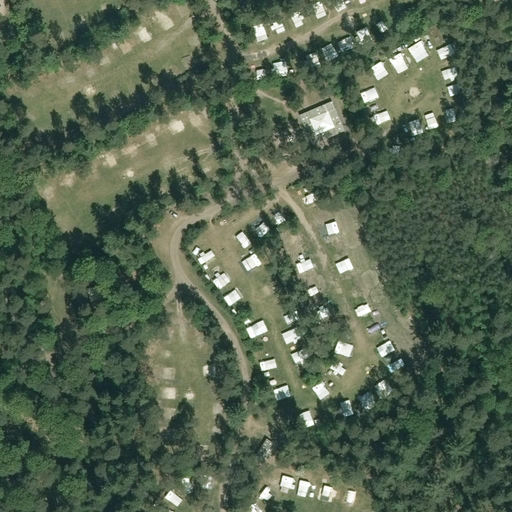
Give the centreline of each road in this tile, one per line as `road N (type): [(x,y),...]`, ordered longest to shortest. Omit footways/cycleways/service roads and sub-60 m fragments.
road 1 (track): [(209,0),(231,58),(235,197),(174,230),(169,247),(183,284),(215,313),(242,364),(243,408),(224,511)]
road 2 (track): [(232,220),(235,197),(407,125)]
road 3 (track): [(0,373),(58,344),(92,342),(187,287)]
road 4 (track): [(238,157),(286,196),(324,260)]
